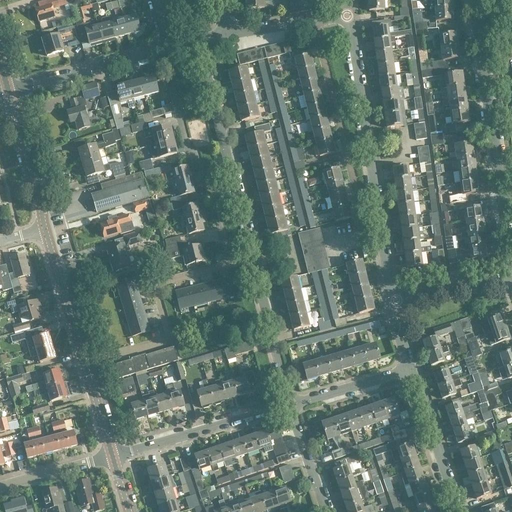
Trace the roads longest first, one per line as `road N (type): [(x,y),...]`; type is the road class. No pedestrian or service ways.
road 1 (residential): [(511,266),(473,0)]
road 2 (residential): [(84,362),(167,340),(158,284),(228,264)]
road 3 (residential): [(379,215),(362,212),(314,20)]
road 4 (residential): [(379,215),(350,16)]
road 5 (residential): [(286,404),(111,456)]
road 6 (residential): [(8,92),(165,50)]
road 7 (residential): [(286,404),(250,258)]
road 8 (residential): [(232,187),(197,41)]
road 9 (residential): [(459,511),(411,369)]
road 10 (tertiary): [(44,230),(8,92)]
road 11 (tertiary): [(84,362),(44,230)]
road 12 (residential): [(411,369),(286,404)]
road 13 (residential): [(391,299),(511,276)]
